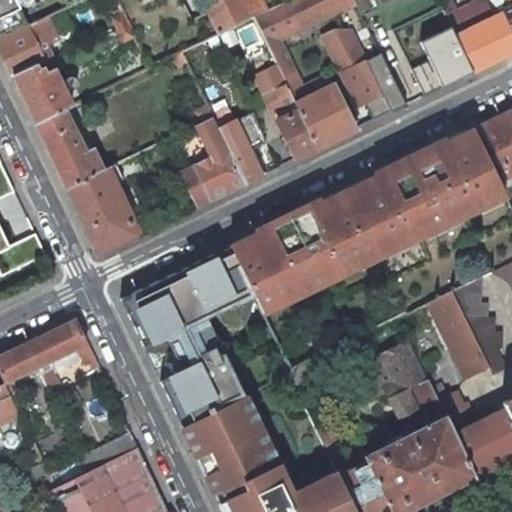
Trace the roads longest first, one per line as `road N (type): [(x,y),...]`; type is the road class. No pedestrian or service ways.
road 1 (residential): [(511,77),(87,282)]
road 2 (residential): [(195,511),(87,282)]
road 3 (residential): [(87,282),(0,90)]
